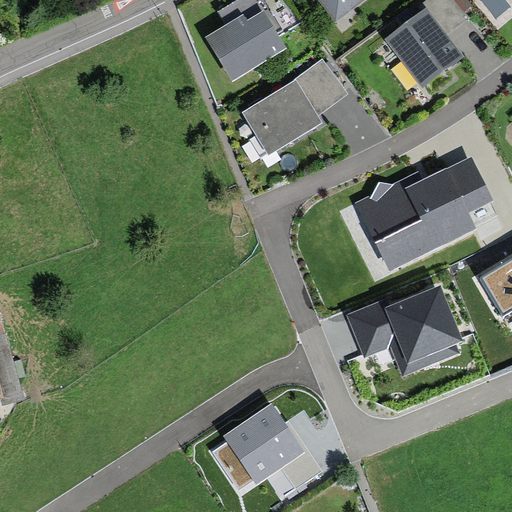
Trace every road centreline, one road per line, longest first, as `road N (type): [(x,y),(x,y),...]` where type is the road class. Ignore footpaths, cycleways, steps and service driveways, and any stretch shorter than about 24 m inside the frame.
road 1 (residential): [(61,511),(255,381),(320,364)]
road 2 (residential): [(511,67),(371,158),(252,206)]
road 3 (residential): [(511,386),(358,456),(320,364)]
road 4 (residential): [(320,364),(252,206)]
road 5 (residential): [(144,0),(0,63)]
